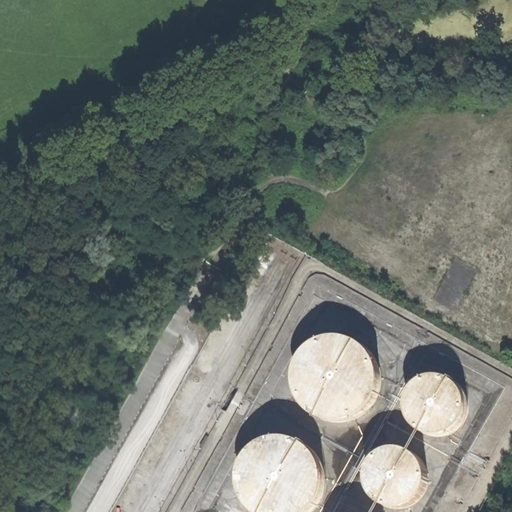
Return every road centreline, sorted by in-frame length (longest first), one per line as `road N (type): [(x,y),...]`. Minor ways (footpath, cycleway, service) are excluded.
road 1 (track): [(0,158),(262,16),(278,0)]
road 2 (unclassified): [(75,511),(207,264)]
